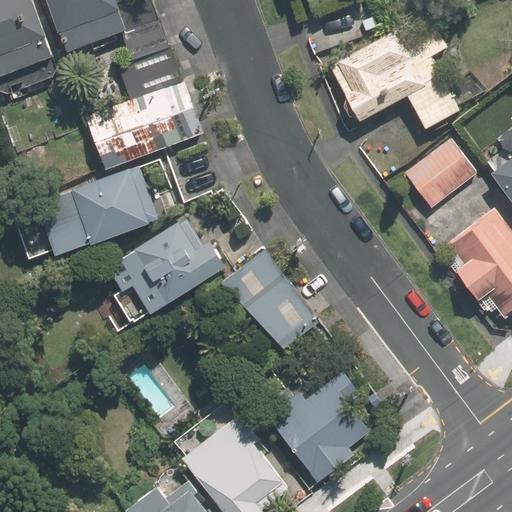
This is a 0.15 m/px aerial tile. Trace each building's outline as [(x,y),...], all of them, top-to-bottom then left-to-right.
[(40,0),(0,0),(0,75),(60,55),(40,0)] [(129,0),(59,0),(70,30),(132,8),(129,0)] [(443,16),(339,59),(359,108),(463,66),(443,16)] [(105,167),(196,137),(181,90),(89,120),(105,167)] [(436,132),(388,167),(412,200),(460,164),(436,132)] [(511,142),(473,172),(511,223),(511,142)] [(42,194),(60,250),(162,216),(144,161),(42,194)] [(511,244),(484,208),(440,241),(453,258),(442,266),(464,295),(475,287),(495,313),(511,299),(511,244)] [(131,262),(163,304),(224,259),(193,216),(131,262)] [(277,249),(234,280),(278,339),(321,308),(277,249)] [(335,369),(278,411),(320,468),(377,426),(335,369)] [(246,408),(188,451),(234,511),(276,511),(267,499),(297,477),(246,408)] [(220,511),(196,480),(169,500),(152,511),(220,511)]
